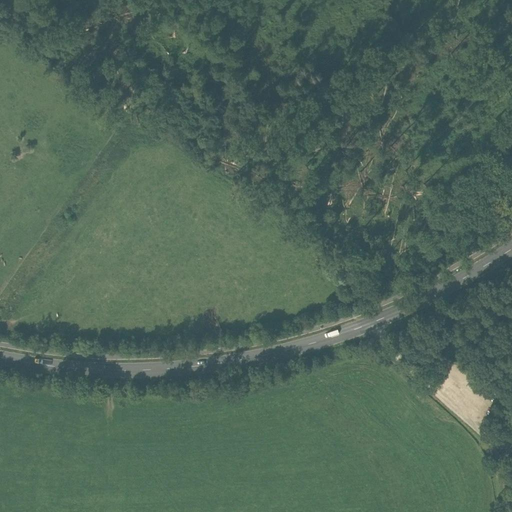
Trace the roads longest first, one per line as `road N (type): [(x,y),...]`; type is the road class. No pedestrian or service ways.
road 1 (secondary): [(0,358),(124,371),(252,358),(372,323),(511,248)]
road 2 (track): [(418,377),(489,443),(511,446)]
